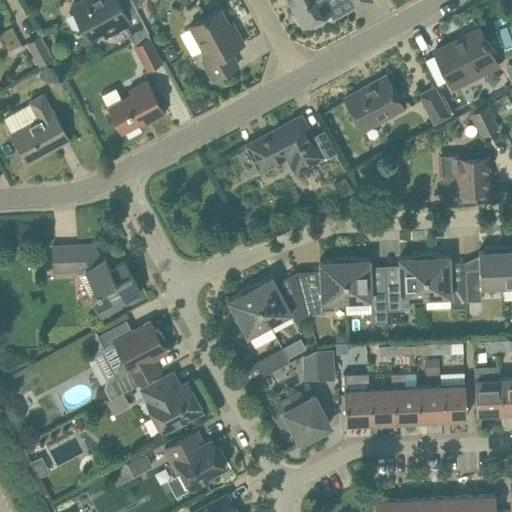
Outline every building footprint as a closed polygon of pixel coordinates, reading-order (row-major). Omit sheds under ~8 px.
[(87,35),(102,27),(105,33),(126,22),(135,38),(148,30),(132,0),(81,0),(71,5),(87,35)] [(288,0),(303,27),(333,10),(327,0),(288,0)] [(349,0),(355,10),(372,0),(349,0)] [(205,63),(213,78),(238,65),(230,51),(244,43),(235,28),(232,30),(220,8),(190,25),(210,61),(205,63)] [(434,50),(453,87),(498,64),(479,27),(434,50)] [(132,43),(146,69),(162,61),(161,60),(163,59),(149,34),(148,35),(147,33),(149,32),(148,30),(135,38),(136,41),(132,43)] [(25,41),(37,62),(51,54),(40,33),(25,41)] [(344,97),(362,130),(405,107),(387,74),(344,97)] [(102,95),(106,103),(121,132),(142,121),(144,124),(166,112),(147,77),(129,86),(131,90),(119,97),(114,88),(102,95)] [(419,93),(434,121),(449,113),(434,85),(419,93)] [(32,103),(5,117),(28,161),(69,138),(52,107),(43,90),(29,98),(32,103)] [(471,110),(482,133),(499,125),(488,101),(471,110)] [(246,143),(261,170),(287,156),(295,170),(323,155),(301,114),(246,143)] [(443,157),(443,174),(444,200),(476,199),(475,190),(490,189),(489,155),(454,157),(443,157)] [(91,296),(100,313),(141,292),(124,261),(111,268),(105,257),(102,259),(93,243),(52,245),(53,271),(77,270),(79,272),(86,269),(98,292),(91,296)] [(511,244),(502,245),(504,284),(511,283),(511,244)] [(487,250),(479,250),(479,253),(479,266),(480,280),(480,285),(481,285),(504,284),(502,245),(484,246),(484,247),(487,247),(487,250)] [(401,283),(386,284),(387,309),(403,308),(403,304),(414,304),(414,296),(427,295),(424,251),(421,252),(417,252),(413,254),(410,255),(400,256),(401,283)] [(428,251),(424,251),(427,295),(450,294),(451,306),(467,305),(467,300),(466,291),(465,280),(451,281),(449,253),(439,254),(436,253),(432,252),(428,251)] [(303,290),(302,291),(308,313),(323,312),(323,308),(334,307),(334,299),(346,299),(344,255),(340,255),(336,256),(333,257),(330,259),(320,259),(322,287),(303,290)] [(347,255),(344,255),(346,299),(370,298),(371,322),(388,321),(387,309),(386,284),(371,285),(370,257),(360,257),(356,256),(351,255),(347,255)] [(252,282),(249,284),(270,322),(291,311),(295,320),(308,313),(302,291),(286,299),(272,275),(264,279),(260,280),(256,281),(252,282)] [(237,294),(228,298),(248,334),(270,322),(249,284),(246,286),(243,288),(240,291),(237,294)] [(482,290),(466,291),(467,300),(482,299),(482,290)] [(122,353),(116,376),(108,380),(106,386),(112,397),(160,371),(152,358),(167,350),(164,345),(164,343),(164,341),(164,339),(164,337),(164,335),(163,334),(162,332),(161,330),(160,329),(158,327),(156,326),(154,325),(151,320),(115,339),(122,353)] [(347,330),(336,330),(336,341),(347,341),(347,330)] [(301,337),(282,347),(288,357),(306,347),(301,337)] [(510,338),(498,339),(498,349),(510,349),(510,338)] [(498,349),(498,339),(486,340),(486,350),(498,349)] [(348,341),(336,342),(336,345),(336,352),(348,351),(348,341)] [(451,341),(439,342),(439,352),(451,351),(451,341)] [(439,342),(415,343),(415,351),(427,351),(427,352),(439,352),(439,342)] [(415,343),(391,344),(391,354),(403,354),(403,352),(415,351),(415,343)] [(391,354),(391,344),(379,345),(379,355),(391,354)] [(336,345),(317,346),(318,379),(338,378),(336,352),(336,345)] [(282,347),(257,360),(264,374),(290,360),(288,357),(282,347)] [(439,356),(425,357),(425,374),(439,373),(439,356)] [(240,366),(246,379),(258,374),(252,361),(240,366)] [(500,377),(499,364),(474,365),(477,411),(501,410),(500,377)] [(147,402),(163,431),(203,409),(188,380),(181,384),(173,370),(141,387),(148,402),(147,402)] [(392,372),(393,386),(394,419),(418,418),(417,385),(405,386),(404,372),(392,372)] [(511,376),(500,377),(501,410),(511,409),(511,376)] [(465,383),(441,384),(442,417),(467,416),(465,383)] [(441,384),(417,385),(418,418),(442,417),(441,384)] [(393,386),(369,387),(370,420),(394,419),(393,386)] [(370,420),(369,387),(344,388),(346,422),(370,420)] [(285,431),(293,426),(300,439),(330,424),(314,394),(304,400),(299,391),(271,406),(285,431)] [(9,422),(16,424),(23,421),(24,413),(19,401),(11,399),(6,402),(3,410),(9,422)] [(182,471),(191,488),(213,477),(211,473),(226,465),(212,438),(203,442),(197,430),(164,447),(178,473),(182,471)] [(511,511),(511,484),(511,485),(511,503),(511,508),(496,509),(496,511),(511,511)] [(191,511),(237,511),(227,492),(191,511)] [(496,511),(496,509),(495,493),(471,494),(472,511),(496,511)] [(447,511),(472,511),(471,494),(447,496),(447,511)] [(423,511),(447,511),(447,496),(423,497),(423,511)] [(399,511),(423,511),(423,497),(399,498),(399,511)] [(375,511),(399,511),(399,498),(374,499),(375,511)]
